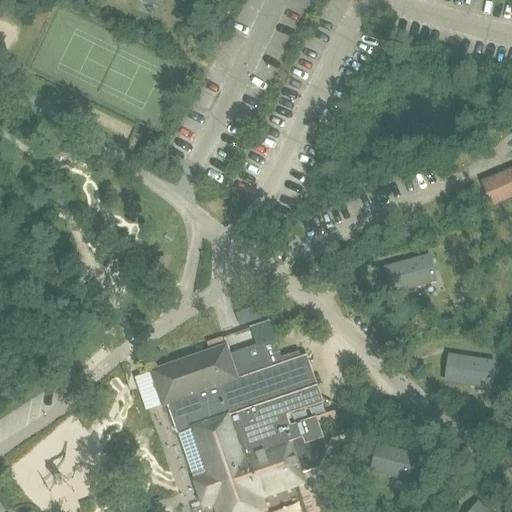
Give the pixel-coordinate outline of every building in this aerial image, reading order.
[(511,170),(483,183),(493,206),(511,198),(511,170)] [(429,257),(386,269),(393,293),(436,281),(429,257)] [(237,314),(241,325),(261,318),(258,307),(237,314)] [(253,345),(275,338),(272,329),(250,336),(253,345)] [(304,481),(302,475),(320,469),(328,452),(316,418),(291,427),(287,417),(323,405),(307,357),(301,359),(299,353),(281,359),(274,341),(228,356),(225,348),(151,373),(163,407),(171,404),(205,505),(215,502),(218,511),(259,511),(266,510),(261,496),(304,481)] [(450,356),(446,382),(490,388),(494,363),(450,356)] [(326,430),(344,425),(341,414),(323,419),(326,430)] [(380,445),(373,471),(406,480),(413,455),(380,445)]
